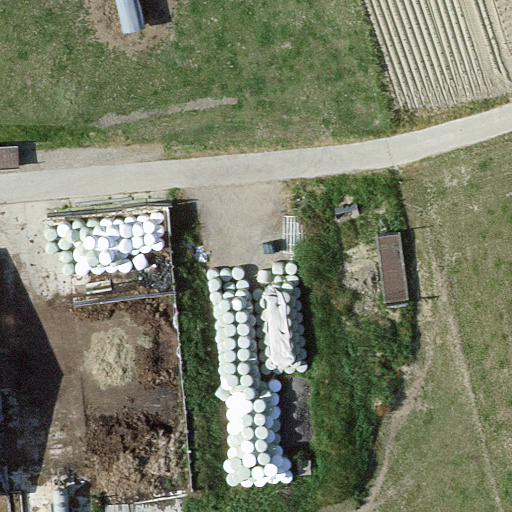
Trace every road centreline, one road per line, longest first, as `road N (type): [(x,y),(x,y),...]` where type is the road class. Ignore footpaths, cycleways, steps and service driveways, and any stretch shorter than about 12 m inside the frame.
road 1 (unclassified): [(0,187),(353,157)]
road 2 (track): [(353,157),(511,117)]
